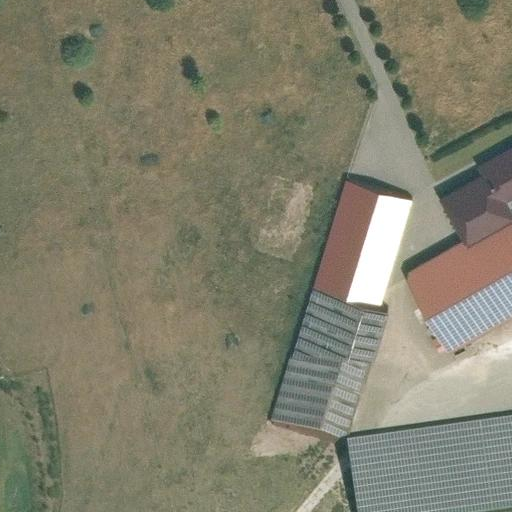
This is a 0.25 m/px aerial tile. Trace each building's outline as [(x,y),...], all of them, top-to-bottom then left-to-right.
[(511,194),(511,145),(485,160),(490,168),(506,198),(511,194)] [(443,194),(468,239),(511,214),(511,209),(506,198),(490,168),(443,194)] [(314,229),(331,234),(348,176),(331,171),(314,229)] [(415,195),(348,176),(331,234),(317,282),(384,302),(415,195)] [(511,214),(468,239),(410,270),(453,348),(511,315),(511,214)] [(276,423),(348,444),(389,303),(384,302),(317,282),(276,423)] [(511,511),(511,430),(356,453),(364,511),(511,511)]
